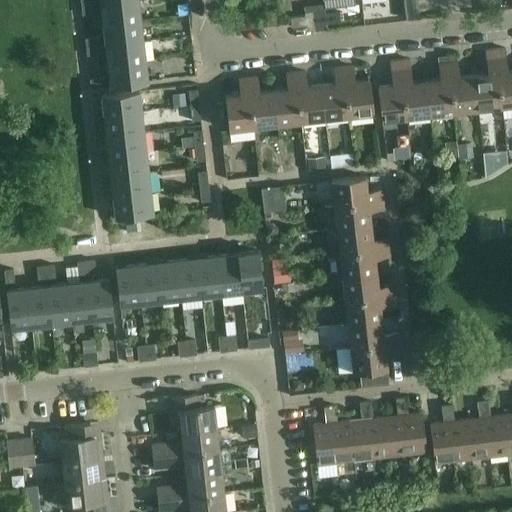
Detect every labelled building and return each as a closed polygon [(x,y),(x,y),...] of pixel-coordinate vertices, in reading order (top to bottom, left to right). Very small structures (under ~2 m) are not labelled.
[(134,0),(100,4),(103,24),(140,20),(138,0),(134,0)] [(95,5),(81,6),(82,15),(96,13),(95,5)] [(325,23),(340,22),(339,12),(324,13),(325,23)] [(290,27),(305,25),(304,15),(289,17),(290,27)] [(143,40),(140,20),(103,24),(105,44),(143,40)] [(99,36),(85,38),(86,46),(100,44),(99,36)] [(105,44),(107,64),(145,60),(143,40),(105,44)] [(100,44),(86,46),(87,55),(101,54),(100,44)] [(501,106),(511,105),(511,70),(506,71),(504,56),(495,57),(501,106)] [(477,109),(501,106),(495,57),(485,58),(487,73),(474,74),(477,109)] [(147,81),(145,60),(107,64),(109,85),(147,81)] [(453,112),(477,109),(474,74),(459,76),(457,62),(447,63),(453,112)] [(429,114),(453,112),(447,63),(438,64),(440,78),(425,80),(429,114)] [(352,66),(342,67),(348,116),(372,113),(369,79),(354,80),(352,66)] [(324,118),(348,116),(342,67),(333,68),(335,82),(320,84),(324,118)] [(405,117),(429,114),(425,80),(411,82),(409,67),(399,68),(405,117)] [(381,119),(405,117),(399,68),(390,69),(392,84),(378,85),(381,119)] [(300,121),(324,118),(320,84),(306,86),(304,71),(295,72),(300,121)] [(276,124),(300,121),(295,72),(285,73),(287,88),(272,89),(276,124)] [(90,87),(105,86),(104,77),(89,79),(90,87)] [(253,127),(276,124),(272,89),(258,91),(257,77),(247,78),(253,127)] [(229,129),(253,127),(247,78),(238,79),(239,94),(225,95),(229,129)] [(99,109),(100,116),(141,111),(138,90),(101,94),(103,108),(99,109)] [(196,90),(188,91),(189,106),(198,105),(196,90)] [(184,93),(172,94),(173,106),(185,105),(184,93)] [(198,105),(189,106),(191,119),(200,118),(198,105)] [(104,123),(106,135),(143,131),(141,111),(100,116),(101,123),(104,123)] [(314,126),(299,126),(300,139),(314,138),(314,126)] [(201,128),(192,129),(194,146),(203,145),(201,128)] [(229,129),(220,130),(221,144),(230,143),(229,129)] [(145,151),(143,131),(106,135),(107,149),(104,149),(105,156),(145,151)] [(504,138),(494,139),(495,155),(506,154),(504,138)] [(456,140),(445,141),(447,157),(458,156),(457,145),(456,140)] [(470,143),(457,145),(458,156),(471,155),(470,143)] [(203,145),(194,146),(195,160),(204,159),(203,145)] [(408,146),(394,148),(395,161),(397,160),(405,159),(409,159),(409,151),(408,146)] [(432,148),(424,149),(426,160),(434,159),(432,148)] [(109,163),(110,176),(148,171),(145,151),(105,156),(105,163),(109,163)] [(323,155),(306,157),(308,170),(324,168),(323,155)] [(178,156),(157,163),(161,172),(181,165),(178,156)] [(338,156),(329,157),(330,168),(339,167),(338,156)] [(283,164),(274,165),(275,174),(284,173),(283,164)] [(150,192),(148,171),(110,176),(112,189),(108,189),(109,196),(150,192)] [(206,171),(198,172),(199,186),(208,185),(206,171)] [(333,203),(382,198),(381,188),(366,190),(365,176),(330,179),(333,203)] [(208,185),(199,186),(201,200),(209,199),(208,185)] [(274,188),(261,189),(263,212),(276,210),(274,188)] [(152,213),(150,192),(109,196),(110,204),(113,203),(115,217),(152,213)] [(333,203),(336,227),(370,223),(368,209),(383,207),(382,198),(333,203)] [(271,223),(264,224),(265,233),(266,234),(277,233),(276,226),(271,223)] [(338,251),(388,245),(386,236),(372,238),(370,223),(336,227),(338,251)] [(256,250),(254,241),(236,244),(238,253),(256,250)] [(271,256),(279,255),(278,245),(269,246),(271,256)] [(341,275),(376,271),(374,257),(389,255),(388,245),(338,251),(341,275)] [(257,251),(236,253),(241,290),(262,288),(257,251)] [(220,293),(241,290),(236,253),(216,255),(220,293)] [(200,295),(220,293),(216,255),(196,258),(200,295)] [(180,297),(200,295),(196,258),(176,260),(180,297)] [(94,260),(85,261),(86,275),(96,274),(94,260)] [(160,299),(180,297),(176,260),(156,262),(160,299)] [(85,261),(77,261),(79,276),(86,275),(85,261)] [(140,302),(160,299),(156,262),(136,264),(140,302)] [(54,264),(44,265),(46,279),(55,278),(54,264)] [(140,302),(136,264),(115,267),(119,304),(140,302)] [(44,265),(36,266),(38,280),(46,279),(44,265)] [(5,284),(14,283),(13,269),(4,270),(5,284)] [(341,275),(344,299),(393,293),(392,284),(377,285),(376,271),(341,275)] [(280,273),(271,274),(271,275),(272,283),(281,282),(289,281),(288,272),(280,273)] [(108,278),(87,281),(91,318),(112,316),(108,278)] [(71,321),(91,318),(87,281),(67,283),(71,321)] [(289,281),(281,282),(282,289),(291,288),(291,281),(289,281)] [(51,323),(71,321),(67,283),(47,285),(51,323)] [(30,325),(51,323),(47,285),(26,287),(30,325)] [(30,325),(26,287),(5,290),(9,327),(30,325)] [(347,323),(381,319),(379,304),(394,303),(393,293),(344,299),(347,323)] [(289,305),(279,306),(280,317),(290,316),(289,305)] [(347,323),(349,347),(398,341),(397,331),(382,332),(381,319),(347,323)] [(297,329),(281,330),(283,344),(298,342),(297,329)] [(235,334),(225,335),(227,350),(236,349),(235,334)] [(225,335),(218,336),(219,351),(227,350),(225,335)] [(248,348),(269,346),(268,336),(247,339),(248,348)] [(342,337),(329,339),(332,358),(345,356),(342,337)] [(93,338),(82,340),(84,353),(95,352),(93,338)] [(194,338),(185,339),(187,355),(196,354),(194,338)] [(185,339),(177,340),(178,356),(187,355),(185,339)] [(399,350),(398,341),(349,347),(352,370),(359,370),(360,387),(389,384),(385,352),(399,350)] [(284,354),(303,352),(302,342),(298,342),(283,344),(284,354)] [(154,343),(145,344),(147,359),(156,358),(154,343)] [(145,344),(136,345),(138,360),(147,359),(145,344)] [(84,353),(82,353),(84,365),(96,364),(95,352),(84,353)] [(296,379),(291,380),(293,391),(303,389),(302,382),(296,379)] [(180,430),(216,426),(213,404),(197,406),(196,394),(170,397),(172,420),(179,420),(180,430)] [(395,406),(407,405),(406,396),(394,398),(395,406)] [(477,408),(488,407),(487,398),(476,400),(477,408)] [(360,410),(371,409),(370,400),(359,402),(360,410)] [(441,412),(452,411),(451,403),(440,404),(441,412)] [(324,414),(335,413),(334,405),(323,406),(324,414)] [(407,405),(395,406),(396,414),(402,413),(407,453),(425,451),(420,411),(408,413),(407,405)] [(488,407),(477,408),(478,416),(484,415),(488,455),(506,453),(501,413),(489,415),(488,407)] [(371,409),(360,410),(361,418),(366,417),(371,457),(389,455),(384,415),(372,417),(371,409)] [(452,411),(441,412),(442,420),(448,419),(452,459),(470,457),(466,417),(453,419),(452,411)] [(506,453),(511,452),(511,412),(501,413),(506,453)] [(335,413),(324,414),(325,422),(330,421),(335,461),(353,459),(348,419),(336,421),(335,413)] [(389,455),(407,453),(402,413),(396,414),(384,415),(389,455)] [(466,417),(470,457),(488,455),(484,415),(478,416),(466,417)] [(353,459),(371,457),(366,417),(361,418),(348,419),(353,459)] [(434,461),(452,459),(448,419),(442,420),(429,422),(434,461)] [(316,463),(335,461),(330,421),(325,422),(312,424),(316,463)] [(58,438),(61,460),(102,456),(99,434),(90,435),(89,423),(62,425),(64,437),(58,438)] [(254,423),(242,424),(243,437),(255,435),(254,423)] [(153,456),(218,448),(216,426),(180,430),(181,439),(151,443),(153,456)] [(31,437),(18,438),(21,464),(33,463),(31,437)] [(18,438),(6,440),(8,466),(21,464),(18,438)] [(185,474),(221,469),(218,448),(153,456),(154,468),(184,465),(185,474)] [(61,460),(63,481),(104,477),(102,456),(61,460)] [(156,486),(158,498),(223,491),(221,469),(185,474),(186,483),(156,486)] [(104,477),(63,481),(56,482),(59,504),(71,503),(72,511),(99,511),(98,500),(106,499),(104,477)] [(225,511),(223,491),(158,498),(159,510),(189,507),(189,511),(225,511)]
